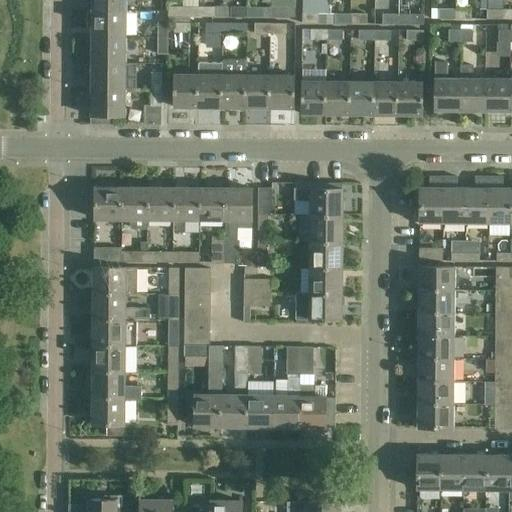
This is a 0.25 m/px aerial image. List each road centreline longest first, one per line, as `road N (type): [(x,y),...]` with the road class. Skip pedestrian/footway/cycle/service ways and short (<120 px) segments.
road 1 (residential): [(55,511),(57,147)]
road 2 (residential): [(57,147),(380,152)]
road 3 (residential): [(378,436),(380,152)]
road 4 (residential): [(57,147),(58,0)]
road 5 (residential): [(378,436),(511,438)]
road 6 (residential): [(380,152),(511,153)]
